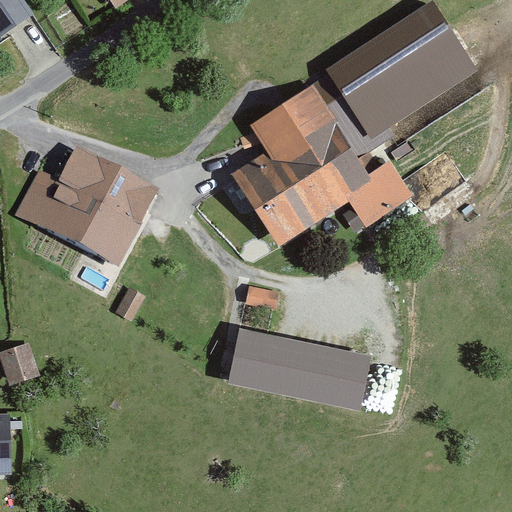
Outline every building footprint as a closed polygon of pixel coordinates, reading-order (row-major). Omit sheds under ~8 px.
[(0,0),(0,40),(34,17),(22,0),(0,0)] [(474,73),(431,3),(314,85),(355,152),(474,73)] [(271,161),(242,178),(280,240),(350,197),(367,224),(410,197),(394,170),(374,182),(355,152),(314,85),(249,125),(271,161)] [(155,192),(72,150),(55,183),(40,175),(19,216),(117,266),(155,192)] [(249,284),(247,301),(280,304),(282,288),(249,284)] [(371,360),(240,334),(231,381),(362,407),(371,360)] [(29,345),(1,353),(10,382),(38,374),(29,345)] [(11,415),(0,415),(0,475),(13,474),(11,415)]
